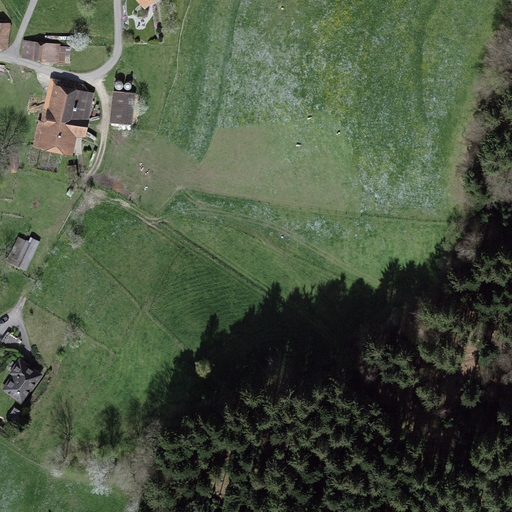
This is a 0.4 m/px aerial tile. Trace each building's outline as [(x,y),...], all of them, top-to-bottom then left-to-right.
[(25,40),(23,56),(57,61),(59,44),(45,42),(45,44),(36,43),(36,41),(25,40)] [(85,135),(91,96),(84,85),(57,80),(47,129),(39,127),(36,141),(68,148),(71,132),(85,135)] [(116,90),(113,122),(130,124),(134,92),(116,90)] [(33,238),(19,266),(25,269),(39,241),(33,238)] [(9,332),(1,343),(13,352),(21,341),(9,332)] [(14,374),(4,388),(21,400),(40,374),(20,360),(12,371),(14,374)]
